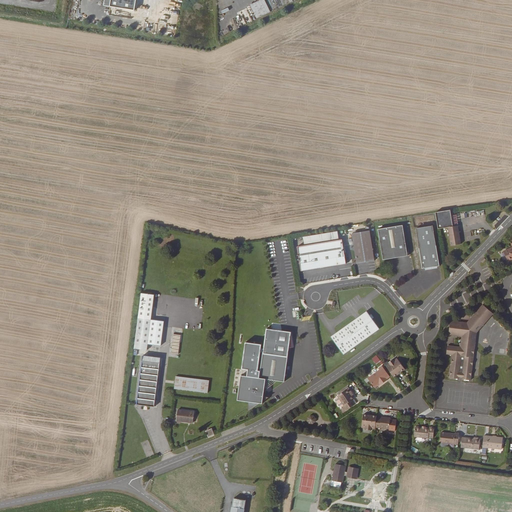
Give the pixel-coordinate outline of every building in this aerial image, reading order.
[(135,10),(136,0),(104,0),(104,5),(135,10)] [(253,12),(256,18),(270,13),(264,0),(260,0),(246,6),(249,14),(253,12)] [(230,20),(235,30),(243,26),(238,16),(230,20)] [(448,227),(453,226),(450,210),(435,213),(438,229),(448,227)] [(453,226),(448,227),(451,246),(461,244),(458,225),(453,226)] [(383,260),(407,256),(402,226),(378,230),(383,260)] [(422,269),(439,266),(432,226),(416,229),(422,269)] [(369,231),(352,233),(356,263),(374,261),(369,231)] [(341,241),(296,247),(300,272),(345,265),(341,241)] [(150,266),(148,281),(194,287),(196,272),(194,272),(195,269),(187,267),(187,271),(150,266)] [(149,342),(162,344),(165,320),(152,318),(155,293),(142,291),(136,341),(149,342)] [(471,380),(476,341),(473,341),(473,339),(468,338),(469,332),(473,328),(471,327),(476,322),(479,325),(481,323),(483,325),(494,313),(484,304),(471,317),(473,319),(469,324),(463,323),(463,322),(451,320),(450,334),(464,336),(464,337),(460,340),(461,344),(463,345),(463,347),(449,345),(448,354),(452,354),(454,355),(451,377),(460,378),(460,376),(463,376),(463,379),(471,380)] [(364,313),(328,338),(340,355),(377,330),(364,313)] [(473,341),(476,341),(478,330),(483,325),(481,323),(479,325),(476,322),(471,327),(473,328),(469,332),(468,338),(473,339),(473,341)] [(240,374),(237,398),(262,401),(265,376),(283,378),(288,329),(263,326),(261,342),(243,340),(240,366),(259,368),(258,375),(240,374)] [(172,352),(179,353),(182,333),(175,332),(172,352)] [(135,405),(153,407),(154,400),(159,364),(141,362),(135,405)] [(390,368),(387,371),(393,380),(405,372),(398,363),(395,365),(392,362),(388,365),(390,368)] [(379,373),(368,382),(373,389),(378,385),(380,387),(387,382),(387,381),(389,379),(382,368),(378,371),(379,373)] [(175,374),(173,387),(207,391),(209,378),(175,374)] [(356,406),(353,402),(355,401),(351,396),(353,395),(350,390),(338,398),(345,408),(344,408),(346,413),(356,406)] [(177,411),(175,421),(192,424),(193,414),(177,411)] [(308,417),(306,419),(306,422),(307,424),(310,425),(312,424),(314,422),(314,420),(312,417),(310,416),(308,417)] [(374,429),(376,419),(376,418),(362,416),(361,427),(365,427),(364,431),(369,432),(370,430),(374,431),(374,429)] [(394,433),(395,422),(389,421),(389,420),(381,419),(376,419),(374,429),(388,431),(388,432),(394,433)] [(427,438),(433,439),(434,429),(429,428),(428,429),(415,428),(414,438),(427,440),(427,438)] [(457,446),(458,435),(455,434),(455,436),(440,433),(439,443),(457,446)] [(483,437),(482,449),(501,452),(502,440),(483,437)] [(478,451),(479,440),(476,440),(476,441),(462,439),(461,449),(478,451)] [(148,440),(141,443),(146,456),(153,453),(148,440)] [(335,465),(332,481),(342,483),(343,476),(346,477),(346,473),(344,473),(345,467),(335,465)] [(345,478),(356,480),(358,470),(348,467),(346,473),(346,477),(345,478)] [(230,511),(243,511),(246,500),(233,498),(230,511)] [(294,511),(315,511),(316,507),(291,503),(290,511),(294,511)]
